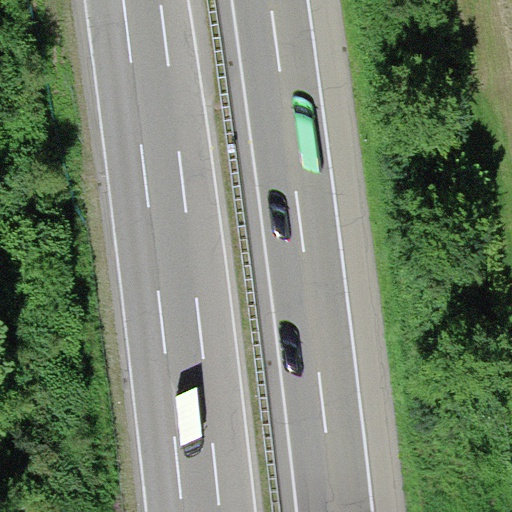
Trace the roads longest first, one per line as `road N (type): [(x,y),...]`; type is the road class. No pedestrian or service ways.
road 1 (motorway): [(141,0),(208,511)]
road 2 (motorway): [(334,511),(270,0)]
